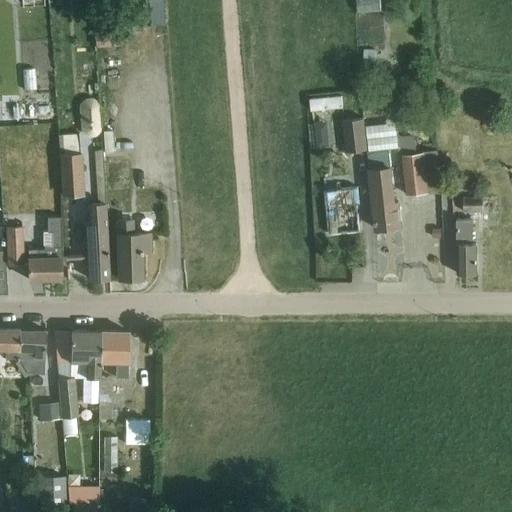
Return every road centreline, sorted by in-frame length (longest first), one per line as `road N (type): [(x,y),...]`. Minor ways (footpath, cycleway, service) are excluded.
road 1 (residential): [(0,310),(249,301),(511,304)]
road 2 (track): [(249,301),(230,0)]
